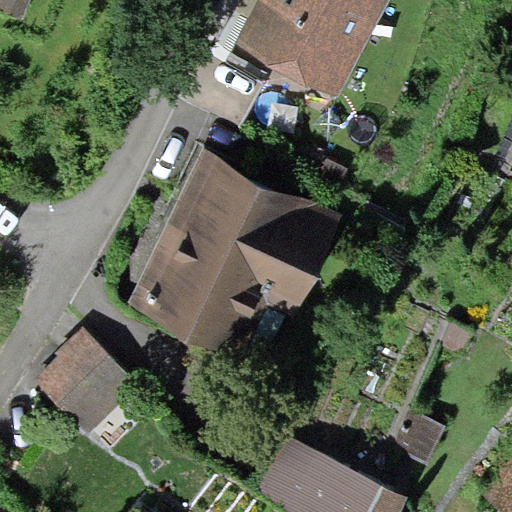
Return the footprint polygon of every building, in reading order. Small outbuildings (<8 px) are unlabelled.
[(0,0),(0,4),(13,10),(16,0),(0,0)] [(260,0),(238,46),(334,91),(377,0),(260,0)] [(202,145),(136,295),(241,341),(261,297),(291,310),(337,204),(202,145)] [(84,330),(34,374),(103,452),(153,408),(84,330)] [(391,511),(408,480),(286,429),(253,483),(295,511),(391,511)] [(511,511),(511,460),(484,495),(506,511),(511,511)]
